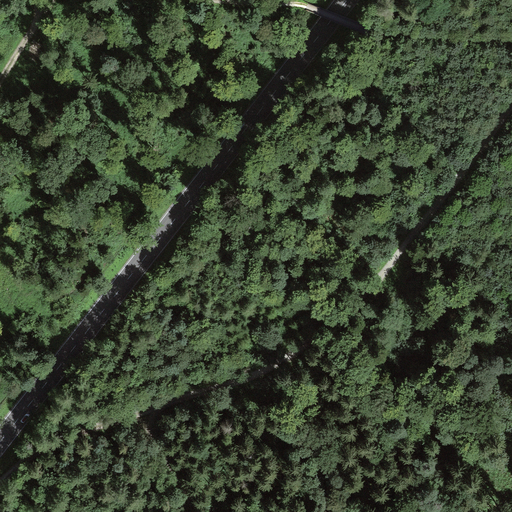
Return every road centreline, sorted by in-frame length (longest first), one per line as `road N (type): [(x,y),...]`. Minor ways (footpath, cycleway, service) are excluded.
road 1 (track): [(0,480),(58,440),(222,385),(309,343),(358,306),(511,103)]
road 2 (primary): [(0,441),(348,0)]
road 3 (track): [(220,0),(301,5),(366,32),(511,39)]
